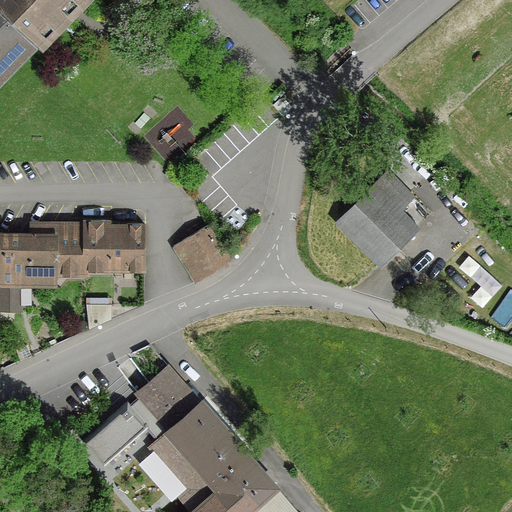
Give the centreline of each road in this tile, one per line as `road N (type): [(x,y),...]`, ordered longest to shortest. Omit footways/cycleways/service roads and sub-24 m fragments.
road 1 (residential): [(267,292),(287,170),(308,120),(442,0)]
road 2 (residential): [(267,292),(171,318),(0,391)]
